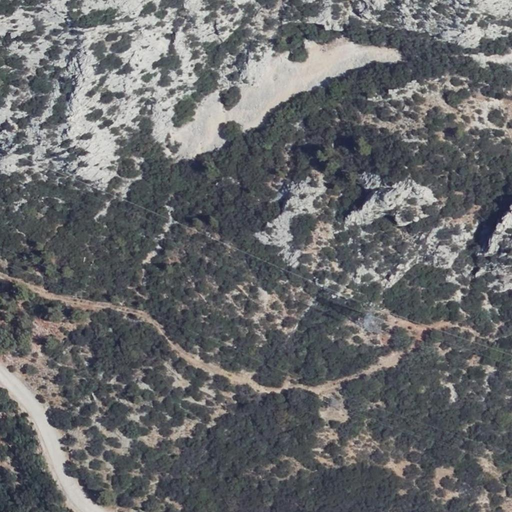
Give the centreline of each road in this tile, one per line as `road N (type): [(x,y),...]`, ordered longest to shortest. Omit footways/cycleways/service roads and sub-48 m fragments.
road 1 (track): [(0,275),(60,298),(142,312),(220,376),(274,391),(328,389),(398,362),(426,333),(397,319)]
road 2 (track): [(95,511),(67,480),(42,415),(0,371)]
